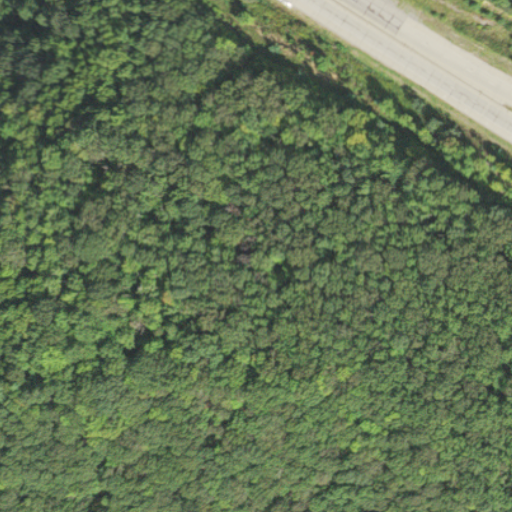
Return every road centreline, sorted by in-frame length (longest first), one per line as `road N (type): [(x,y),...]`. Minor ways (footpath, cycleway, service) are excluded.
road 1 (motorway): [(309,0),(511,129)]
road 2 (motorway): [(511,90),(361,0)]
